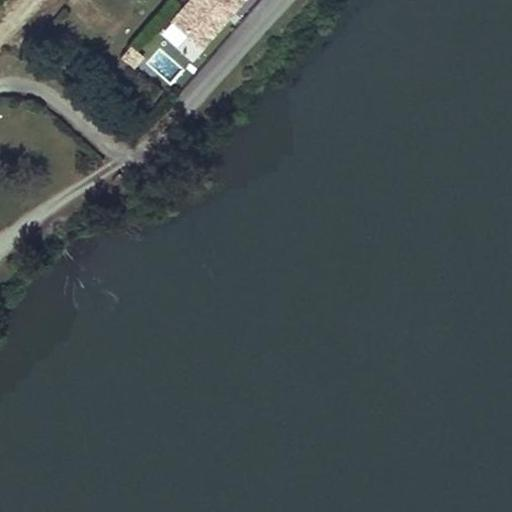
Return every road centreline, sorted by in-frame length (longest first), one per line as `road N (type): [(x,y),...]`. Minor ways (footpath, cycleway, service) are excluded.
road 1 (unknown): [(297,0),(168,147),(138,152)]
road 2 (unknown): [(138,152),(77,87),(58,78),(23,77),(0,90)]
road 3 (unknown): [(138,152),(0,250)]
